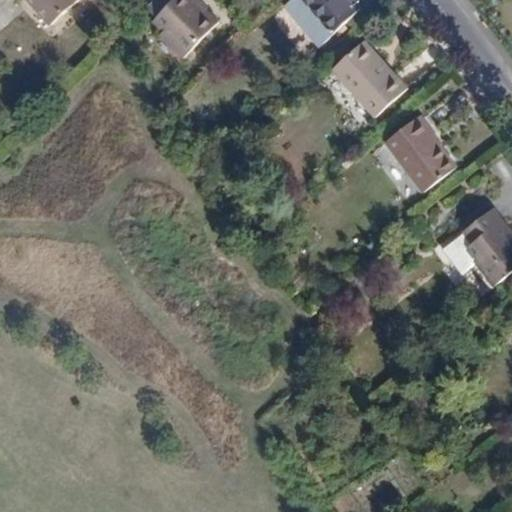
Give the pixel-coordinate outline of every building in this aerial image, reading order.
[(76,0),(20,0),(49,26),(76,0)] [(170,0),(150,0),(144,7),(153,16),(170,0)] [(223,23),(203,1),(201,0),(170,0),(153,16),(150,19),(167,35),(187,57),(223,23)] [(359,7),(353,0),(303,0),(330,31),(359,7)] [(403,90),(381,63),(364,42),(334,66),(352,87),(374,114),(403,90)] [(420,117),(389,141),(425,187),(453,165),(439,145),(434,145),(427,135),(432,131),(420,117)] [(477,243),(502,224),(491,207),(465,226),(477,243)] [(478,260),(495,283),(511,270),(511,245),(508,240),(511,237),(511,236),(502,224),(477,243),(471,246),(480,259),(478,260)]
